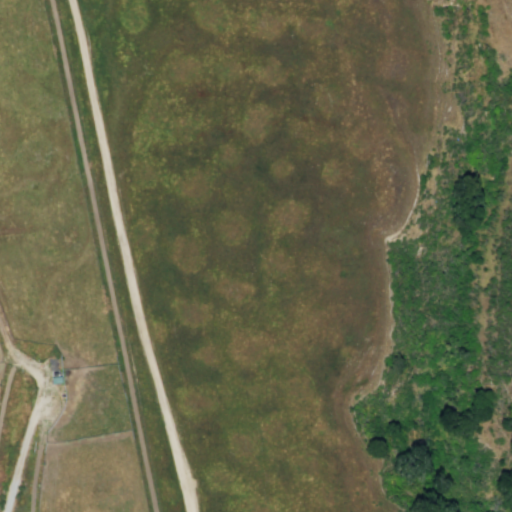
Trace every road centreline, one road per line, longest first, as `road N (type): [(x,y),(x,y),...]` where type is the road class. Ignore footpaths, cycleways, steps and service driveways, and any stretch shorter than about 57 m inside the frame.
road 1 (track): [(195,511),(68,0)]
road 2 (track): [(0,324),(50,389),(3,511)]
